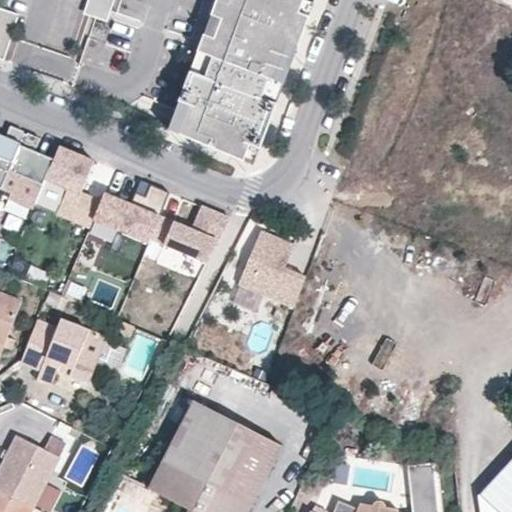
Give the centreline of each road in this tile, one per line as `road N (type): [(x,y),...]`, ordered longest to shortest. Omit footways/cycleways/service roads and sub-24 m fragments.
road 1 (residential): [(0,95),(230,192),(254,199),(275,190)]
road 2 (residential): [(352,0),(299,151),(275,190)]
